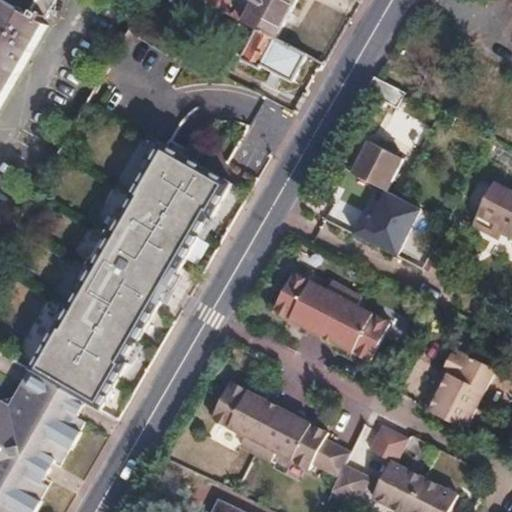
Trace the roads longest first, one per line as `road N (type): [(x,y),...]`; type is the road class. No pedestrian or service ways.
road 1 (secondary): [(395,0),(211,321)]
road 2 (residential): [(211,321),(511,471)]
road 3 (secondary): [(211,321),(100,511)]
road 4 (residential): [(0,144),(81,0)]
